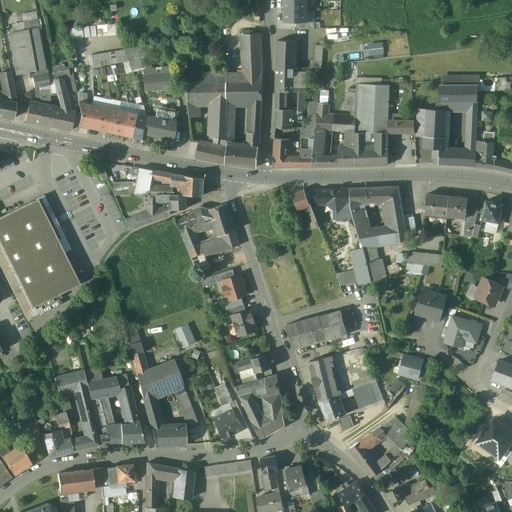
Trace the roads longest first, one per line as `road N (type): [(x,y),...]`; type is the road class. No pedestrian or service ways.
road 1 (secondary): [(311,433),(219,457),(64,462),(0,496)]
road 2 (secondary): [(230,174),(311,433)]
road 3 (secondary): [(511,185),(440,175),(264,178)]
road 4 (secondary): [(230,174),(0,130)]
road 5 (secondary): [(268,0),(264,178)]
